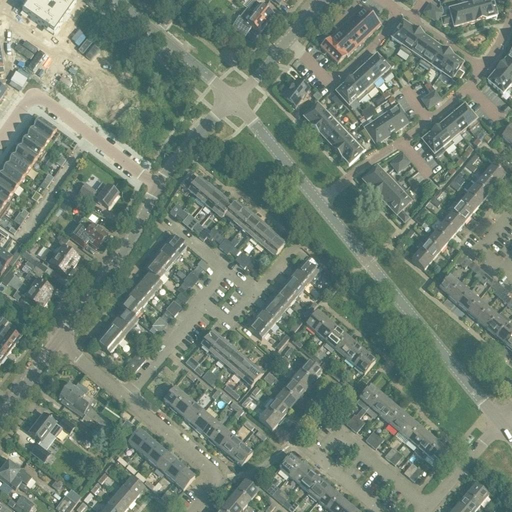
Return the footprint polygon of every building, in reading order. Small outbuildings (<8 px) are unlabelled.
[(70,0),(31,0),(22,14),(54,36),(76,4),(70,0)] [(489,20),(490,22),(496,20),(496,18),(497,18),(491,0),(479,0),(480,3),(481,3),(486,21),(489,20)] [(274,18),(261,7),(255,3),(249,11),(247,10),(254,16),(267,26),(270,23),(271,22),(273,20),(273,19),(274,18)] [(470,6),(475,24),(486,21),(481,3),(480,3),(470,6)] [(198,10),(206,15),(209,11),(201,5),(198,10)] [(460,9),(465,27),(475,24),(470,6),(460,9)] [(362,9),(320,49),(338,68),(356,51),(366,41),(381,27),(362,9)] [(450,17),(441,19),(443,27),(452,24),(454,30),(465,27),(460,9),(449,12),(450,17)] [(267,26),(254,16),(247,10),(240,19),(239,18),(232,30),(245,38),(252,28),(260,35),(261,34),(262,33),(264,31),(264,30),(267,26)] [(403,24),(391,40),(401,47),(402,48),(413,31),(408,28),(409,26),(405,23),(404,25),(403,24)] [(399,51),(410,58),(412,55),(411,54),(423,38),(418,35),(419,33),(415,30),(414,32),(413,31),(402,48),(401,47),(399,51)] [(433,45),(423,38),(411,54),(412,55),(421,61),(433,45)] [(421,61),(419,64),(429,72),(432,68),(431,68),(443,51),(438,48),(439,47),(435,44),(434,46),(433,45),(421,61)] [(441,75),(453,58),(443,51),(431,68),(432,68),(441,75)] [(511,57),(510,56),(502,65),(511,73),(511,57)] [(386,68),(383,64),(376,57),(368,65),(381,79),(380,79),(383,82),(392,74),(389,71),(386,68)] [(459,71),(463,65),(453,58),(441,75),(456,85),(464,75),(459,71)] [(373,86),(380,79),(381,79),(368,65),(360,72),(373,86)] [(511,73),(502,65),(495,74),(510,87),(511,84),(511,73)] [(352,79),(367,96),(376,89),(373,86),(360,72),(352,79)] [(495,74),(487,83),(503,96),(510,87),(495,74)] [(356,100),(359,103),(367,96),(352,79),(344,87),(356,100)] [(295,109),(303,99),(309,92),(304,88),(297,82),(285,98),(284,98),(283,100),(292,106),(295,109)] [(348,108),(356,100),(344,87),(336,94),(348,108)] [(325,115),(325,114),(317,106),(303,119),(311,128),(325,115)] [(398,107),(387,114),(398,132),(410,124),(398,107)] [(464,107),(455,115),(467,129),(470,132),(479,125),(464,107)] [(325,115),(311,128),(319,136),(335,120),(327,111),(325,114),(325,115)] [(298,112),(294,116),(297,120),(302,116),(298,112)] [(398,132),(387,114),(376,122),(387,139),(398,132)] [(447,121),(459,136),(467,129),(455,115),(447,121)] [(335,120),(319,136),(326,143),(343,128),(335,120)] [(451,142),(459,136),(447,121),(439,128),(451,143),(451,142)] [(35,128),(34,131),(53,145),(60,136),(55,133),(56,131),(51,127),(49,128),(40,122),(37,124),(35,128)] [(365,130),(368,135),(371,140),(376,147),(387,139),(376,122),(364,129),(365,130)] [(511,147),(511,145),(511,126),(502,138),(511,147)] [(334,151),(350,135),(343,128),(326,143),(334,151)] [(431,135),(445,153),(454,146),(451,142),(451,143),(439,128),(431,135)] [(27,140),(47,154),(48,153),(44,151),(50,143),(53,145),(34,131),(31,133),(28,137),(27,140)] [(355,146),(358,143),(350,135),(334,151),(341,159),(355,146)] [(436,160),(445,153),(431,135),(422,142),(436,160)] [(41,163),(47,154),(27,140),(25,142),(22,146),(21,149),(41,163)] [(365,151),(358,143),(355,146),(341,159),(349,167),(365,151)] [(15,158),(32,169),(37,161),(41,163),(21,149),(18,151),(16,154),(15,158)] [(469,163),(473,166),(479,159),(475,156),(469,163)] [(25,178),(32,169),(15,158),(12,160),(10,163),(9,167),(25,178)] [(477,170),(473,166),(469,163),(465,166),(474,173),(477,170)] [(484,176),(497,187),(505,177),(493,166),(484,176)] [(4,172),(3,176),(19,187),(25,178),(9,167),(6,169),(4,172)] [(371,192),(386,177),(385,177),(377,168),(362,182),(371,192)] [(452,182),(456,185),(463,178),(459,174),(452,182)] [(385,177),(386,177),(371,192),(379,201),(396,184),(388,175),(385,177)] [(0,186),(13,196),(19,187),(3,176),(0,177),(0,186)] [(203,184),(198,180),(197,181),(192,176),(182,187),(188,192),(187,193),(194,199),(192,201),(194,203),(209,185),(205,182),(203,184)] [(476,186),(489,196),(497,187),(484,176),(476,186)] [(461,189),(456,185),(452,182),(449,185),(457,192),(461,189)] [(405,193),(396,184),(379,201),(387,209),(405,193)] [(204,207),(217,192),(209,185),(194,203),(196,204),(202,209),(204,207)] [(0,199),(10,207),(11,207),(7,204),(13,196),(0,186),(0,199)] [(118,197),(102,186),(96,194),(86,187),(79,196),(73,204),(86,209),(89,204),(90,204),(93,200),(98,202),(97,203),(108,211),(118,197)] [(481,206),(489,196),(476,186),(468,195),(481,206)] [(433,198),(437,201),(443,194),(439,190),(433,198)] [(210,216),(225,199),(217,192),(204,207),(211,213),(209,215),(210,216)] [(408,221),(401,214),(413,202),(405,193),(387,209),(396,218),(403,225),(408,221)] [(460,204),(473,215),(481,206),(468,195),(460,204)] [(441,205),(437,201),(433,198),(430,201),(438,208),(441,205)] [(0,213),(4,216),(10,207),(0,199),(0,213)] [(221,221),(233,206),(225,199),(210,216),(212,218),(214,216),(221,221)] [(231,227),(246,210),(242,206),(240,208),(235,204),(233,206),(221,221),(224,217),(232,223),(230,225),(231,227)] [(465,225),(473,215),(460,204),(452,214),(465,225)] [(176,216),(180,219),(185,214),(181,211),(182,210),(181,209),(174,217),(175,218),(176,216)] [(417,217),(421,220),(427,212),(424,209),(417,217)] [(241,231),(254,217),(246,210),(231,227),(233,228),(235,226),(241,231)] [(180,219),(184,222),(189,217),(185,214),(180,219)] [(444,223),(457,234),(465,225),(452,214),(444,223)] [(52,229),(58,220),(53,215),(45,225),(52,229)] [(247,241),(262,224),(254,217),(241,231),(248,237),(246,239),(247,241)] [(425,223),(421,220),(417,217),(414,220),(422,227),(425,223)] [(82,221),(79,219),(76,223),(88,233),(103,244),(104,243),(106,243),(108,240),(107,239),(108,237),(107,236),(108,235),(108,233),(103,230),(101,230),(100,231),(93,226),(84,219),(82,221)] [(193,230),(196,233),(201,227),(197,225),(198,224),(193,220),(186,228),(191,232),(193,230)] [(70,241),(77,246),(83,250),(84,251),(89,244),(98,251),(100,249),(101,249),(103,247),(102,246),(102,245),(103,244),(88,233),(76,223),(72,227),(77,231),(76,234),(70,241)] [(449,243),(457,234),(444,223),(436,233),(449,243)] [(258,246),(271,231),(262,224),(247,241),(249,242),(251,240),(258,246)] [(205,231),(201,227),(196,233),(200,236),(200,237),(205,231)] [(210,234),(207,238),(211,242),(213,240),(217,234),(217,235),(218,234),(213,230),(210,234)] [(264,255),(279,238),(271,231),(258,246),(264,251),(262,253),(264,255)] [(408,241),(415,234),(411,231),(405,239),(408,241)] [(428,242),(441,253),(449,243),(436,233),(428,242)] [(217,243),(221,238),(217,235),(217,234),(213,240),(217,243)] [(53,255),(73,270),(79,262),(63,249),(65,246),(66,246),(69,242),(61,236),(57,240),(61,242),(56,249),(57,250),(53,255)] [(164,246),(182,261),(183,259),(180,257),(187,250),(172,237),(164,246)] [(219,249),(223,252),(229,245),(230,244),(226,240),(225,241),(221,238),(217,243),(220,246),(219,249)] [(279,238),(264,255),(266,256),(268,254),(274,260),(287,245),(279,238)] [(400,251),(406,244),(403,241),(396,248),(400,251)] [(433,262),(441,253),(428,242),(420,251),(433,262)] [(229,254),(233,257),(238,252),(234,249),(235,248),(230,244),(229,245),(223,252),(228,256),(229,254)] [(180,263),(182,261),(164,246),(157,254),(172,267),(177,261),(180,263)] [(73,270),(53,255),(47,251),(41,260),(50,267),(67,279),(73,270)] [(424,272),(433,262),(420,251),(411,262),(424,272)] [(238,252),(233,257),(237,261),(242,256),(238,252)] [(21,257),(44,274),(47,270),(35,261),(24,253),(21,257)] [(3,254),(0,257),(0,276),(1,277),(12,260),(3,254)] [(166,273),(172,267),(157,254),(150,262),(168,277),(169,275),(166,273)] [(25,286),(48,303),(55,295),(38,282),(44,274),(21,257),(17,262),(32,273),(31,274),(26,270),(22,277),(23,278),(28,282),(25,286)] [(472,271),(476,266),(471,262),(467,258),(460,266),(465,270),(467,267),(472,271)] [(247,259),(239,267),(244,271),(246,268),(245,268),(250,263),(251,262),(247,259)] [(145,273),(147,274),(158,284),(158,283),(164,277),(166,279),(168,277),(150,262),(143,271),(145,273)] [(296,271),(314,286),(315,284),(313,282),(318,275),(316,273),(304,262),(296,271)] [(250,272),(254,266),(250,263),(245,268),(246,268),(250,272)] [(254,266),(250,272),(254,275),(258,270),(254,266)] [(476,266),(472,271),(477,276),(481,270),(476,266)] [(194,272),(200,276),(203,272),(198,267),(194,272)] [(312,287),(314,286),(296,271),(289,279),(304,292),(310,285),(312,287)] [(185,277),(179,272),(176,276),(182,281),(185,277)] [(197,280),(200,276),(194,272),(191,275),(197,280)] [(147,274),(140,282),(157,296),(157,297),(159,296),(157,294),(162,287),(160,285),(158,283),(158,284),(147,274)] [(491,287),(491,288),(495,283),(485,275),(479,282),(484,286),(481,289),(486,293),(491,287)] [(48,303),(25,286),(11,276),(5,284),(17,292),(14,298),(18,301),(21,296),(26,299),(25,299),(41,312),(48,303)] [(449,298),(460,286),(450,277),(442,287),(439,290),(449,298)] [(299,298),(304,292),(289,279),(282,288),(299,302),(301,300),(299,298)] [(156,299),(157,297),(157,296),(140,282),(133,291),(140,296),(148,304),(154,297),(156,299)] [(493,294),(498,298),(504,291),(495,283),(491,288),(495,292),(493,294)] [(181,288),(186,292),(189,288),(184,284),(181,288)] [(430,292),(434,296),(439,290),(442,287),(438,284),(437,285),(430,292)] [(458,306),(469,294),(460,286),(449,298),(458,306)] [(326,296),(326,297),(332,290),(328,287),(323,294),(326,296)] [(183,296),(186,292),(181,288),(177,292),(183,296)] [(298,304),(299,302),(282,288),(275,296),(290,309),(296,302),(298,304)] [(143,310),(148,304),(140,296),(133,291),(126,299),(143,314),(145,312),(143,310)] [(507,297),(509,295),(504,291),(498,298),(502,302),(503,302),(507,297)] [(317,300),(321,303),(326,297),(326,296),(323,294),(317,300)] [(468,315),(479,302),(469,294),(458,306),(468,315)] [(285,315),(290,309),(275,296),(268,304),(285,319),(287,317),(285,315)] [(508,306),(511,301),(507,297),(503,302),(508,306)] [(142,316),(143,314),(126,299),(122,303),(125,305),(121,310),(122,311),(123,311),(134,320),(140,314),(142,316)] [(179,309),(179,308),(183,304),(177,300),(174,304),(179,309)] [(477,323),(488,310),(479,302),(468,315),(477,323)] [(284,320),(285,319),(268,304),(261,312),(276,325),(282,318),(284,320)] [(314,304),(309,310),(309,311),(312,313),(318,306),(314,304)] [(174,319),(178,314),(170,308),(166,312),(166,313),(163,316),(169,321),(172,317),(174,319)] [(304,316),(307,319),(312,313),(309,311),(309,310),(304,316)] [(487,331),(498,318),(488,310),(477,323),(487,331)] [(138,323),(134,320),(123,311),(122,311),(116,319),(133,334),(134,332),(132,330),(138,323)] [(270,331),(276,325),(261,312),(254,321),(271,335),(273,333),(270,331)] [(317,335),(328,322),(318,314),(306,327),(317,335)] [(165,325),(169,321),(163,316),(160,321),(165,325)] [(496,339),(507,326),(498,318),(487,331),(496,339)] [(132,336),(133,334),(116,319),(109,327),(124,340),(129,334),(132,336)] [(0,339),(13,350),(20,340),(12,334),(16,330),(3,320),(0,323),(0,339)] [(300,320),(295,327),(298,330),(304,323),(300,320)] [(271,335),(254,321),(246,329),(261,342),(267,335),(270,337),(271,335)] [(326,344),(337,330),(328,322),(317,335),(326,344)] [(506,347),(511,339),(511,330),(507,326),(496,339),(506,347)] [(118,347),(124,340),(109,327),(102,335),(119,350),(121,349),(118,347)] [(289,333),(293,336),(298,330),(295,327),(289,333)] [(154,337),(155,337),(158,333),(153,329),(149,333),(154,337)] [(336,352),(347,338),(337,330),(326,344),(336,352)] [(206,355),(208,357),(222,340),(213,332),(201,347),(207,353),(206,355)] [(118,352),(119,350),(102,335),(99,339),(101,341),(97,346),(110,357),(115,350),(118,352)] [(286,336),(280,343),(281,344),(284,346),(290,339),(286,336)] [(345,360),(357,347),(347,338),(336,352),(345,360)] [(0,352),(7,358),(13,350),(0,339),(0,352)] [(149,348),(155,342),(155,341),(151,339),(146,345),(149,348)] [(211,356),(218,362),(231,347),(222,340),(208,357),(209,358),(211,356)] [(300,350),(303,347),(295,340),(292,343),(300,350)] [(275,349),(279,352),(284,346),(281,344),(280,343),(275,349)] [(144,354),(149,348),(146,345),(141,351),(144,354)] [(222,369),(224,371),(239,354),(231,347),(218,362),(224,367),(222,369)] [(355,368),(366,355),(357,347),(345,360),(355,368)] [(288,359),(294,352),(291,349),(284,356),(288,359)] [(304,353),(312,360),(315,357),(307,350),(304,353)] [(272,352),(268,356),(273,360),(277,355),(272,352)] [(227,370),(234,376),(247,361),(239,354),(224,371),(225,372),(227,370)] [(140,368),(146,362),(137,355),(132,361),(140,368)] [(366,355),(355,368),(365,376),(376,363),(366,355)] [(315,357),(312,360),(320,367),(322,364),(315,357)] [(187,368),(194,373),(196,370),(199,366),(191,359),(185,366),(187,368)] [(287,369),(290,365),(282,359),(279,362),(287,369)] [(135,374),(136,372),(140,368),(132,361),(127,367),(135,374)] [(241,385),(255,368),(247,361),(234,376),(241,381),(239,384),(240,385),(241,385)] [(325,371),(331,364),(328,361),(322,368),(325,371)] [(300,374),(313,385),(322,374),(309,363),(300,374)] [(244,384),(251,390),(263,375),(255,368),(241,385),(242,386),(244,384)] [(194,373),(200,378),(203,375),(196,370),(194,373)] [(193,383),(196,380),(188,373),(185,377),(193,383)] [(339,383),(342,380),(334,373),(331,377),(339,383)] [(292,383),(305,394),(313,385),(300,374),(292,383)] [(266,378),(273,384),(276,381),(269,375),(266,378)] [(204,381),(210,387),(213,383),(207,378),(204,381)] [(271,388),(273,384),(266,378),(263,381),(271,388)] [(213,383),(210,387),(213,389),(217,385),(219,383),(216,380),(213,383)] [(296,404),(305,394),(292,383),(283,393),(296,404)] [(351,393),(354,390),(346,383),(343,387),(351,393)] [(205,394),(208,390),(200,384),(197,387),(205,394)] [(65,391),(64,392),(91,411),(92,411),(97,404),(86,396),(88,392),(81,387),(78,385),(76,389),(73,387),(69,385),(68,386),(66,387),(65,389),(65,391)] [(224,392),(230,397),(233,394),(234,393),(227,387),(224,391),(224,392)] [(356,418),(360,421),(370,409),(381,396),(371,387),(356,405),(362,410),(356,418)] [(255,398),(261,390),(258,388),(252,395),(255,398)] [(163,403),(173,411),(184,398),(174,389),(163,403)] [(214,402),(221,394),(218,391),(211,399),(214,402)] [(60,398),(59,399),(65,403),(63,406),(68,409),(81,418),(83,416),(83,415),(101,428),(105,431),(108,427),(110,424),(94,413),(92,411),(91,411),(64,392),(64,393),(62,393),(60,396),(60,398)] [(230,397),(236,402),(240,398),(234,393),(233,394),(230,397)] [(275,402),(288,413),(296,404),(283,393),(275,402)] [(228,406),(231,402),(223,396),(220,399),(228,406)] [(379,417),(391,404),(381,396),(370,409),(379,417)] [(184,398),(173,411),(183,419),(194,406),(184,398)] [(241,407),(245,410),(251,402),(248,399),(241,407)] [(267,412),(280,423),(288,413),(275,402),(267,412)] [(237,414),(240,410),(233,404),(230,408),(237,414)] [(389,425),(400,412),(391,404),(379,417),(389,425)] [(193,428),(204,415),(194,406),(183,419),(193,428)] [(196,431),(202,436),(213,422),(218,417),(209,409),(204,415),(193,428),(196,431)] [(240,410),(237,414),(234,418),(237,421),(244,413),(240,410)] [(271,433),(280,423),(267,412),(259,422),(271,433)] [(399,434),(410,420),(400,412),(389,425),(399,434)] [(37,426),(49,435),(57,426),(44,417),(37,426)] [(352,431),(360,421),(356,418),(355,417),(347,427),(352,431)] [(70,436),(76,429),(65,420),(59,428),(70,436)] [(408,442),(420,428),(410,420),(399,434),(408,442)] [(360,421),(352,431),(357,435),(365,425),(360,421)] [(129,437),(136,429),(126,422),(120,430),(129,437)] [(212,444),(223,431),(213,422),(202,436),(212,444)] [(251,433),(254,429),(246,423),(244,426),(251,433)] [(37,445),(30,455),(43,465),(51,456),(46,452),(56,440),(49,435),(37,426),(30,436),(41,444),(38,447),(37,445)] [(418,450),(429,437),(420,428),(408,442),(418,450)] [(223,431),(212,444),(222,452),(233,439),(223,431)] [(137,453),(148,440),(139,432),(128,445),(137,453)] [(263,442),(266,439),(258,433),(256,436),(263,442)] [(371,447),(379,437),(374,433),(366,443),(371,447)] [(379,437),(371,447),(376,451),(384,441),(379,437)] [(428,458),(439,445),(429,437),(418,450),(428,458)] [(232,460),(243,447),(233,439),(222,452),(232,460)] [(146,461),(158,448),(148,440),(137,453),(146,461)] [(424,462),(434,470),(449,453),(439,445),(428,458),(424,462)] [(243,447),(232,460),(241,469),(252,455),(243,447)] [(155,469),(167,455),(158,448),(146,461),(155,469)] [(390,463),(399,453),(394,449),(385,459),(390,463)] [(399,453),(390,463),(395,467),(404,458),(399,453)] [(165,476),(176,463),(167,455),(155,469),(165,476)] [(289,479),(300,465),(291,457),(279,470),(289,479)] [(124,468),(127,465),(120,459),(117,462),(124,468)] [(16,481),(22,485),(27,489),(33,481),(17,469),(19,468),(15,465),(14,467),(9,463),(3,471),(16,481)] [(174,484),(185,471),(176,463),(165,476),(174,484)] [(300,465),(289,479),(299,487),(310,473),(300,465)] [(409,479),(418,470),(413,465),(404,475),(409,479)] [(108,476),(115,469),(112,466),(105,474),(108,476)] [(126,470),(133,476),(136,473),(129,466),(126,470)] [(418,470),(409,479),(415,484),(423,474),(418,470)] [(27,489),(22,485),(16,481),(3,471),(0,473),(0,480),(10,488),(12,489),(13,487),(17,491),(19,489),(26,494),(29,491),(27,489)] [(185,471),(174,484),(183,492),(194,479),(185,471)] [(308,495),(320,482),(310,473),(299,487),(308,495)] [(143,484),(145,480),(138,474),(135,477),(143,484)] [(101,486),(108,479),(104,476),(98,483),(101,486)] [(123,489),(137,501),(145,491),(131,479),(123,489)] [(152,492),(155,488),(147,482),(144,485),(152,492)] [(266,486),(274,492),(277,488),(269,482),(266,486)] [(320,482),(308,495),(318,503),(330,490),(320,482)] [(237,492),(250,504),(258,494),(245,483),(237,492)] [(158,484),(155,488),(152,492),(155,494),(161,487),(158,484)] [(94,496),(101,488),(97,485),(91,493),(94,496)] [(467,496),(480,508),(488,498),(475,486),(467,496)] [(116,498),(129,510),(137,501),(123,489),(116,498)] [(328,511),(339,498),(330,490),(318,503),(328,511)] [(67,499),(76,506),(81,499),(72,492),(67,499)] [(164,502),(171,495),(167,492),(161,500),(164,502)] [(228,502),(240,511),(242,511),(250,504),(237,492),(228,502)] [(286,502),(289,499),(281,492),(278,496),(286,502)] [(87,506),(94,498),(90,495),(84,503),(87,506)] [(465,511),(476,511),(480,508),(467,496),(459,506),(465,511)] [(27,511),(31,511),(35,508),(22,497),(17,504),(27,511)] [(56,511),(71,511),(76,506),(67,499),(66,498),(56,511)] [(108,508),(112,511),(126,511),(129,510),(116,498),(108,508)] [(339,498),(328,511),(344,511),(349,506),(339,498)] [(14,511),(22,511),(24,511),(11,502),(8,505),(13,509),(13,511),(14,511)] [(220,511),(240,511),(228,502),(220,511)]
